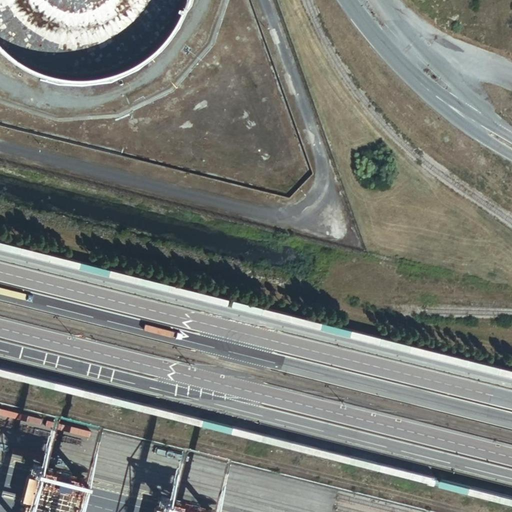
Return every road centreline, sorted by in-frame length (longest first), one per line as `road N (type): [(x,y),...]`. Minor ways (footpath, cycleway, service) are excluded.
road 1 (unclassified): [(511,457),(0,328)]
road 2 (unclassified): [(0,346),(511,475)]
road 3 (unclassified): [(0,291),(511,419)]
road 4 (unclassified): [(511,399),(0,272)]
road 5 (unclassified): [(348,0),(430,91),(511,145)]
